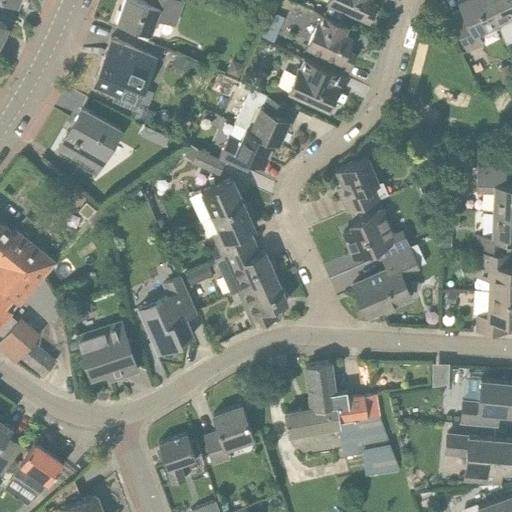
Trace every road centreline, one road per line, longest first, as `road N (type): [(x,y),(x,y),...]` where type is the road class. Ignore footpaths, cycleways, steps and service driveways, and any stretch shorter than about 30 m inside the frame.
road 1 (residential): [(335,340),(290,205),(293,182),(378,115),(418,0)]
road 2 (residential): [(123,421),(250,349),(280,338),(335,340)]
road 3 (residential): [(335,340),(511,354)]
road 4 (tertiary): [(0,130),(69,0)]
road 5 (residential): [(0,371),(49,404),(123,421)]
